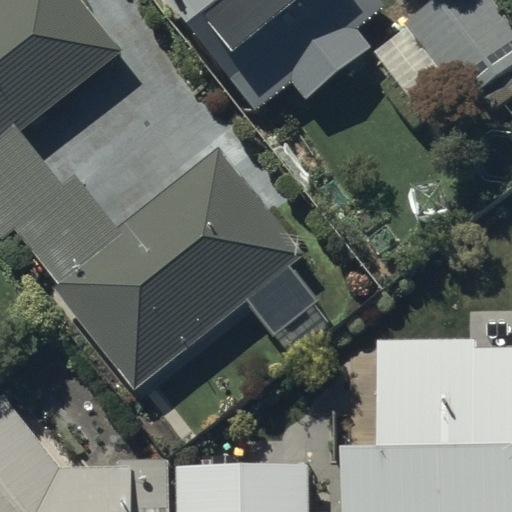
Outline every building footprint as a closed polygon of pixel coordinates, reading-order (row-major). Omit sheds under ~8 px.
[(13,0),(0,10),(0,154),(23,137),(122,62),(74,0),(13,0)] [(387,19),(371,0),(164,0),(259,119),(296,89),(311,108),(371,61),(357,43),(387,19)] [(511,60),(511,40),(479,0),(448,0),(381,53),(435,121),(511,60)] [(62,290),(123,242),(79,186),(68,195),(23,137),(0,154),(0,236),(9,249),(23,238),(62,290)] [(301,265),(223,165),(123,242),(62,290),(140,390),(301,265)] [(511,245),(487,245),(487,311),(511,310),(511,245)] [(511,511),(511,354),(387,356),(388,468),(349,468),(349,511),(511,511)] [(62,487),(6,417),(0,421),(0,511),(129,511),(129,486),(62,487)] [(128,472),(129,486),(129,511),(173,511),(172,471),(128,472)] [(312,511),(312,479),(182,481),(182,511),(312,511)]
